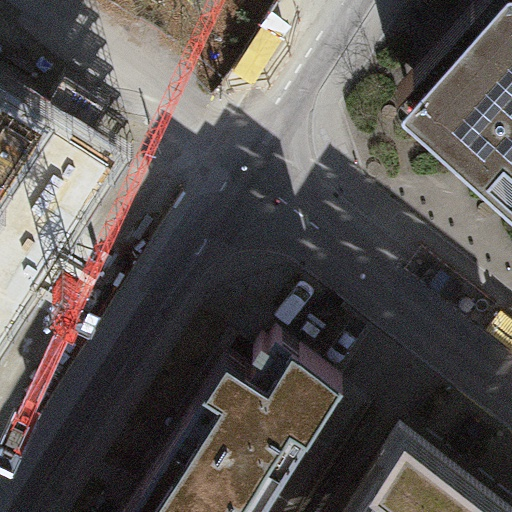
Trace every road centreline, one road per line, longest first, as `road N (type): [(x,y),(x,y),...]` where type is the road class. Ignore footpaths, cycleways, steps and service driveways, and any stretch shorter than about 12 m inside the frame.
road 1 (residential): [(17,511),(236,170)]
road 2 (residential): [(511,381),(236,170)]
road 3 (residential): [(236,170),(343,0)]
